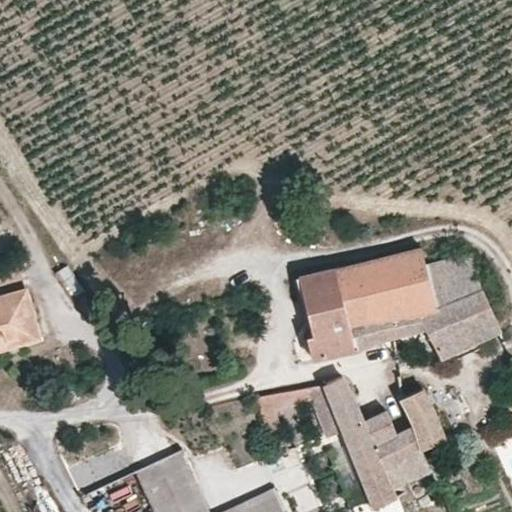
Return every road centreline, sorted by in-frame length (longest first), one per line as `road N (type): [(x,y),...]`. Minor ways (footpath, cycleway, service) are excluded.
road 1 (track): [(511,286),(483,243),(455,229),(282,266),(283,330),(263,375),(122,405)]
road 2 (track): [(122,405),(108,354),(0,189)]
